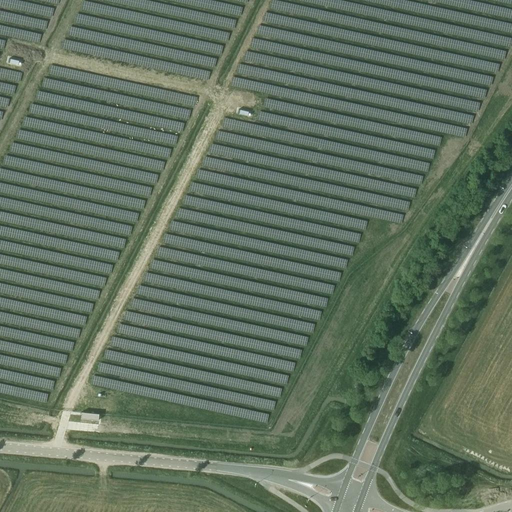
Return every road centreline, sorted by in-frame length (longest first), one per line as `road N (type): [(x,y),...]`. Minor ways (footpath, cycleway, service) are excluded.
road 1 (primary): [(500,203),(419,324),(342,491)]
road 2 (primary): [(361,498),(500,203)]
road 3 (unclassified): [(255,471),(0,446)]
